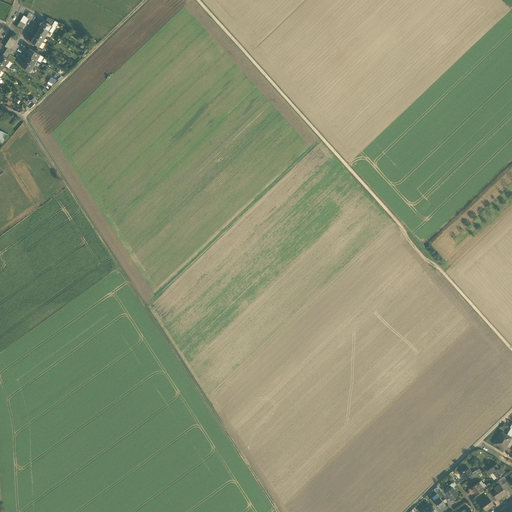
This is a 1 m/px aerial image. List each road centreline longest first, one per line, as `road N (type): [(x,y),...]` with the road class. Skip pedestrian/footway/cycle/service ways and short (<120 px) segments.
road 1 (track): [(276,511),(23,116)]
road 2 (track): [(200,0),(511,348)]
road 3 (track): [(148,0),(23,116)]
road 4 (track): [(511,410),(407,511)]
